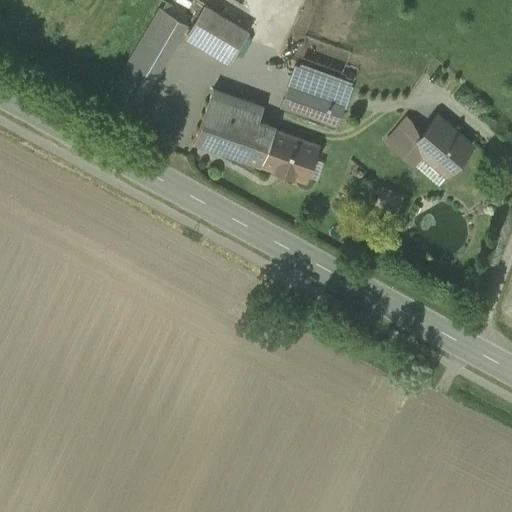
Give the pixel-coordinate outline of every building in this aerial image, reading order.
[(246,30),(204,5),(186,35),(228,60),(246,30)] [(185,24),(159,8),(103,103),(130,119),(185,24)] [(351,87),(293,66),(286,86),(343,105),(343,107),(344,107),(351,87)] [(343,105),(286,86),(279,107),(280,107),(336,126),(343,107),(343,105)] [(261,105),(212,88),(193,143),(259,166),(260,164),(272,130),(273,125),(256,119),(261,105)] [(470,146),(435,116),(422,131),(411,122),(392,145),(412,162),(420,153),(427,159),(430,155),(448,171),(470,146)] [(316,145),(272,130),(260,164),(304,180),(316,145)] [(380,185),(378,194),(399,199),(401,189),(380,185)] [(377,194),(374,202),(394,210),(397,201),(377,194)]
